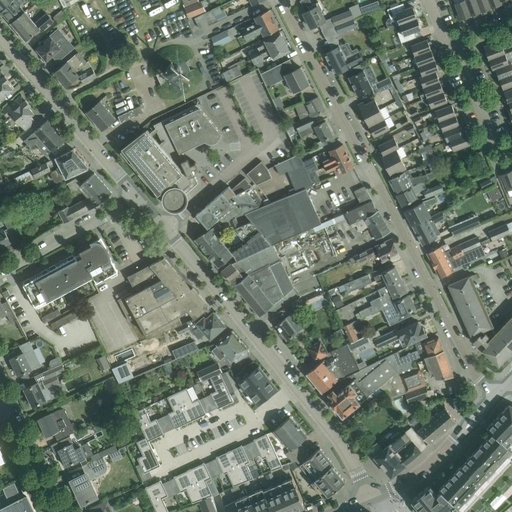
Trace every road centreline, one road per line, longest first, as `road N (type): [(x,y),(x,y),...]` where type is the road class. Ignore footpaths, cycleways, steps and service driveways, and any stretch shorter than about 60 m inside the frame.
road 1 (residential): [(490,401),(281,0)]
road 2 (residential): [(258,418),(167,464),(158,446),(243,406)]
road 3 (tertiary): [(295,387),(165,228)]
road 4 (tertiary): [(135,193),(0,39)]
road 5 (tertiary): [(369,498),(429,466),(490,401)]
road 6 (residential): [(0,273),(135,193)]
road 7 (tertiary): [(369,498),(351,459),(295,387)]
